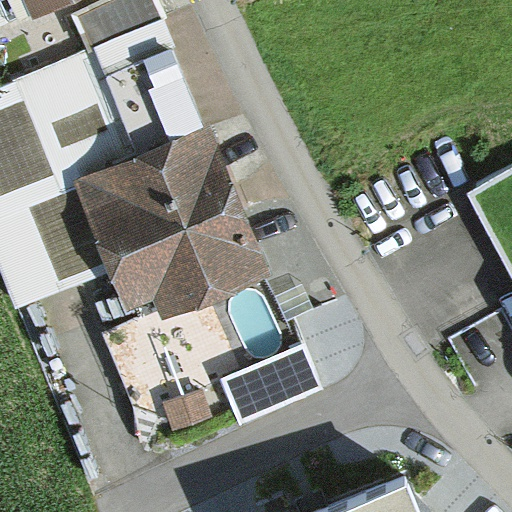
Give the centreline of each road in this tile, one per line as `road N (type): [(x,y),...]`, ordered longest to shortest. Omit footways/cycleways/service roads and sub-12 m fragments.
road 1 (residential): [(511,486),(371,313),(224,0)]
road 2 (unknown): [(143,511),(420,378)]
